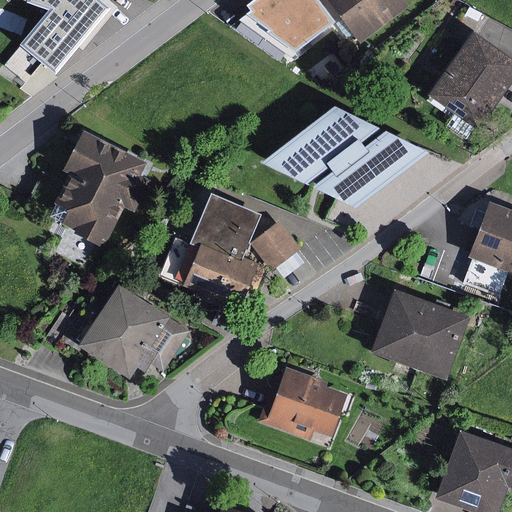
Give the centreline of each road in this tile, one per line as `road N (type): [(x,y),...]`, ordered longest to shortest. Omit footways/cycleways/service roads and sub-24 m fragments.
road 1 (residential): [(155,439),(170,405),(266,324),(511,144)]
road 2 (residential): [(0,153),(200,0)]
road 3 (residential): [(155,439),(331,503)]
road 4 (residential): [(20,388),(155,439)]
